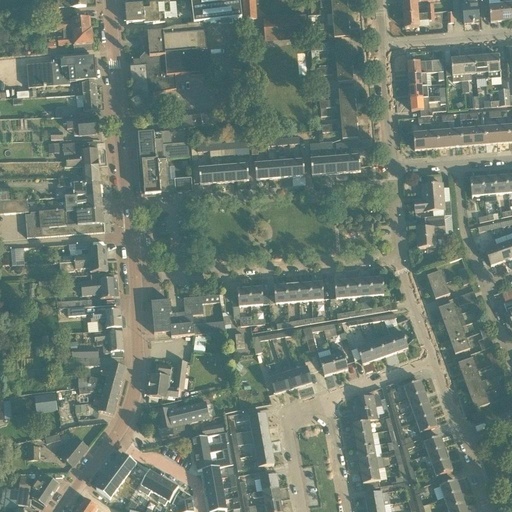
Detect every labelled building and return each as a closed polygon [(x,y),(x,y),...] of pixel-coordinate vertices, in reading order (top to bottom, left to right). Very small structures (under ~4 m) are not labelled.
[(86,7),(85,0),(59,0),(60,2),(73,1),(73,9),(76,8),(86,7)] [(190,0),(194,24),(242,18),(239,0),(190,0)] [(254,0),(242,0),(244,21),(256,20),(254,0)] [(458,0),(460,18),(463,18),(464,25),(474,25),(474,23),(478,22),(476,0),(458,0)] [(502,22),(501,6),(500,1),(497,1),(482,2),(482,10),(483,20),(490,19),(490,24),(502,22)] [(170,9),(169,2),(157,3),(157,4),(125,7),(126,25),(144,24),(144,25),(159,24),(164,23),(164,14),(170,14),(170,9)] [(403,16),(417,15),(416,2),(402,3),(403,16)] [(511,4),(501,6),(502,22),(511,21),(511,4)] [(353,7),(331,9),(332,21),(353,19),(353,7)] [(56,16),(60,16),(59,8),(41,10),(41,9),(38,9),(16,11),(16,19),(32,18),(56,16)] [(403,16),(404,29),(418,28),(418,23),(434,21),(433,14),(427,14),(417,15),(403,16)] [(64,38),(92,36),(91,31),(90,19),(80,20),(71,21),(72,22),(56,24),(56,16),(32,18),(32,23),(51,22),(52,32),(63,31),(64,38)] [(273,19),(264,19),(265,42),(274,41),(298,39),(307,38),(306,16),(296,17),(273,19)] [(353,19),(332,21),(333,32),(354,30),(353,19)] [(204,32),(203,23),(193,24),(187,25),(187,26),(174,27),(162,30),(163,33),(147,34),(149,58),(146,58),(142,63),(142,67),(130,68),(133,101),(130,103),(135,111),(143,106),(142,104),(149,104),(148,90),(152,90),(152,95),(176,91),(175,76),(190,75),(190,77),(211,76),(209,50),(206,50),(205,32),(204,32)] [(354,30),(333,32),(334,43),(355,42),(354,30)] [(64,38),(58,39),(58,47),(73,45),(74,53),(83,53),(93,52),(92,46),(93,46),(92,36),(64,38)] [(355,42),(334,43),(335,55),(356,53),(355,42)] [(42,54),(43,56),(56,55),(55,43),(41,45),(42,54)] [(443,74),(443,71),(442,61),(441,51),(432,52),(433,62),(425,62),(407,64),(408,76),(426,75),(438,74),(443,74)] [(356,53),(335,55),(336,67),(357,65),(356,53)] [(486,57),(488,80),(491,80),(500,79),(498,56),(486,57)] [(491,80),(488,80),(486,57),(474,58),(476,75),(477,81),(481,81),(485,80),(485,86),(491,85),(491,80)] [(69,84),(96,81),(94,58),(51,62),(51,65),(26,67),(28,90),(69,86),(69,84)] [(462,59),(464,82),(467,82),(471,81),(470,75),(476,75),(474,58),(462,59)] [(462,59),(450,60),(451,66),(445,66),(446,77),(452,77),(452,83),(461,83),(461,87),(468,87),(467,82),(464,82),(462,59)] [(409,88),(427,87),(426,75),(408,76),(409,88)] [(358,76),(337,78),(338,89),(359,88),(358,76)] [(97,98),(96,83),(82,84),(83,99),(97,98)] [(508,83),(507,83),(508,91),(498,92),(499,102),(490,103),(491,109),(510,107),(508,83)] [(427,87),(409,88),(410,100),(428,98),(427,87)] [(359,88),(338,89),(339,101),(360,99),(359,88)] [(430,118),(432,117),(432,111),(429,111),(428,104),(440,103),(440,105),(445,105),(444,97),(439,98),(428,98),(410,100),(411,112),(420,111),(421,118),(423,118),(430,118)] [(83,99),(84,114),(98,112),(97,98),(83,99)] [(360,99),(339,101),(340,112),(361,110),(360,99)] [(55,111),(56,119),(62,119),(62,117),(74,116),(74,110),(61,111),(55,111)] [(361,110),(340,112),(341,124),(362,122),(361,110)] [(194,116),(174,120),(176,129),(176,131),(196,127),(202,126),(202,125),(208,124),(206,114),(199,115),(194,116)] [(79,137),(96,136),(94,122),(84,123),(81,123),(81,121),(71,122),(71,118),(63,119),(63,126),(67,125),(67,131),(78,130),(79,137)] [(362,122),(341,124),(342,135),(363,134),(362,122)] [(497,145),(495,128),(495,123),(483,124),(484,126),(483,126),(485,146),(497,145)] [(437,133),(431,133),(430,124),(424,125),(425,134),(426,151),(438,150),(437,133)] [(472,127),(472,130),(473,147),(485,146),(483,126),(472,127)] [(509,144),(507,127),(495,128),(497,145),(509,144)] [(460,131),(462,148),(473,147),(472,130),(460,131)] [(448,132),(450,149),(462,148),(460,131),(448,132)] [(310,151),(322,150),(321,144),(319,144),(319,132),(309,133),(310,151)] [(450,149),(448,132),(437,133),(438,150),(450,149)] [(140,163),(141,163),(159,161),(166,161),(189,159),(188,144),(172,146),(171,133),(154,134),(138,135),(138,136),(137,136),(139,161),(140,161),(140,163)] [(51,142),(63,142),(63,134),(51,134),(51,142)] [(425,134),(422,134),(413,135),(414,152),(426,151),(425,134)] [(233,144),(233,151),(249,149),(248,142),(233,144)] [(265,142),(251,143),(251,156),(258,156),(258,154),(266,153),(265,148),(265,142)] [(60,144),(50,145),(50,153),(60,153),(60,144)] [(98,165),(98,161),(97,151),(96,151),(96,144),(63,147),(63,154),(64,159),(65,159),(66,168),(82,166),(98,165)] [(212,185),(211,169),(199,170),(198,153),(197,147),(191,147),(194,185),(200,185),(200,186),(212,185)] [(346,158),(348,174),(360,173),(359,157),(346,158)] [(335,159),(336,175),(348,174),(346,158),(335,159)] [(323,160),(324,176),(336,175),(335,159),(323,160)] [(312,177),(324,176),(323,160),(310,161),(312,177)] [(166,161),(159,161),(141,163),(144,197),(153,197),(153,196),(161,195),(168,194),(167,181),(166,161)] [(268,180),(267,165),(266,161),(260,161),(260,165),(255,166),(256,181),(268,180)] [(303,162),(291,163),(292,178),(304,177),(303,162)] [(279,164),(280,179),(292,178),(291,163),(279,164)] [(280,179),(279,164),(267,165),(268,180),(280,179)] [(84,184),(84,185),(100,184),(99,174),(98,165),(82,166),(83,178),(70,179),(71,185),(84,184)] [(236,183),(248,182),(247,166),(235,167),(236,183)] [(223,168),(224,184),(236,183),(235,167),(223,168)] [(223,168),(211,169),(212,185),(224,184),(223,168)] [(436,185),(445,183),(444,176),(435,178),(436,185)] [(494,178),(495,195),(507,194),(506,177),(494,178)] [(482,179),(483,196),(495,195),(494,178),(482,179)] [(74,198),(85,197),(85,200),(101,198),(100,184),(84,185),(84,184),(71,185),(70,179),(58,180),(59,188),(74,187),(74,198)] [(191,179),(174,180),(175,193),(175,194),(192,192),(191,182),(191,179)] [(471,197),(483,196),(482,179),(470,181),(471,197)] [(451,217),(450,204),(443,204),(442,185),(422,187),(423,201),(414,202),(415,213),(424,212),(424,213),(444,211),(444,217),(451,217)] [(66,214),(102,211),(101,198),(85,200),(85,197),(74,198),(65,198),(66,211),(66,214)] [(0,215),(28,214),(27,204),(27,201),(0,202),(0,215)] [(66,211),(39,213),(30,214),(31,216),(25,217),(27,240),(104,234),(102,211),(66,214),(66,211)] [(485,217),(484,214),(478,216),(479,219),(478,219),(479,224),(486,223),(485,217)] [(453,235),(451,217),(444,217),(444,218),(427,219),(428,223),(428,230),(416,231),(418,249),(435,248),(433,237),(444,236),(453,235)] [(511,259),(511,256),(507,243),(496,247),(502,263),(511,259)] [(496,247),(494,248),(484,251),(490,268),(502,263),(496,247)] [(25,249),(12,249),(13,267),(26,266),(25,249)] [(59,265),(65,265),(65,264),(106,261),(105,249),(88,251),(89,256),(64,258),(59,258),(59,265)] [(8,263),(8,253),(0,253),(0,267),(8,267),(8,263)] [(107,273),(106,261),(65,264),(65,265),(59,265),(60,271),(62,273),(69,273),(75,272),(75,271),(90,269),(90,274),(107,273)] [(445,271),(423,279),(426,289),(449,281),(445,271)] [(80,284),(82,295),(82,297),(100,296),(100,300),(117,299),(115,280),(114,280),(114,275),(106,276),(106,275),(90,276),(91,283),(80,284)] [(371,297),(374,297),(384,296),(382,279),(370,280),(371,297)] [(358,281),(360,298),(371,297),(370,280),(358,281)] [(348,299),(360,298),(358,281),(346,282),(348,299)] [(449,281),(426,289),(430,299),(453,291),(449,281)] [(346,282),(334,283),(335,300),(348,299),(346,282)] [(310,285),(311,302),(324,301),(322,284),(310,285)] [(298,286),(299,303),(311,302),(310,285),(298,286)] [(286,287),(287,304),(299,303),(298,286),(286,287)] [(286,287),(274,288),(275,305),(287,304),(286,287)] [(251,307),(263,306),(262,289),(249,290),(251,307)] [(239,308),(251,307),(249,290),(237,291),(239,308)] [(501,293),(503,297),(506,305),(507,305),(511,302),(511,292),(511,290),(501,293)] [(453,291),(430,299),(433,308),(456,300),(453,291)] [(170,302),(151,304),(154,336),(171,334),(171,339),(226,334),(225,328),(224,323),(215,324),(193,326),(192,317),(203,316),(202,305),(211,305),(220,304),(220,301),(219,296),(183,299),(184,314),(171,315),(170,302)] [(456,300),(433,308),(437,318),(460,310),(456,300)] [(67,310),(85,309),(87,309),(87,308),(91,308),(91,302),(57,304),(57,310),(67,310)] [(373,309),(372,303),(360,305),(361,311),(362,317),(374,315),(373,309)] [(374,315),(387,312),(397,311),(396,303),(386,304),(383,305),(384,308),(373,309),(374,315)] [(85,309),(67,310),(68,318),(86,317),(85,309)] [(108,333),(122,332),(120,311),(110,312),(104,313),(89,314),(90,318),(91,324),(97,323),(98,333),(108,332),(108,333)] [(461,313),(438,321),(442,331),(464,323),(461,313)] [(385,326),(386,329),(397,325),(395,320),(396,319),(395,315),(384,317),(385,326)] [(385,326),(384,317),(372,319),(373,323),(384,321),(385,326)] [(240,328),(253,327),(252,322),(252,318),(240,319),(240,323),(240,328)] [(464,323),(442,331),(445,341),(468,333),(464,323)] [(323,332),(324,332),(326,340),(333,338),(331,330),(335,330),(334,325),(323,327),(323,332)] [(312,363),(319,361),(313,339),(312,334),(311,329),(303,331),(306,341),(312,363)] [(108,333),(108,334),(94,336),(95,342),(96,342),(97,347),(102,347),(103,355),(110,355),(110,354),(124,353),(122,332),(108,333)] [(285,334),(286,338),(286,342),(292,341),(292,337),(296,337),(295,332),(285,334)] [(468,333),(445,341),(448,350),(471,342),(468,333)] [(390,338),(396,354),(408,349),(402,334),(390,338)] [(235,336),(237,349),(245,349),(243,336),(235,336)] [(272,341),(271,336),(252,339),(256,356),(262,354),(260,343),(272,341)] [(390,338),(379,342),(385,358),(396,354),(390,338)] [(379,342),(368,346),(374,362),(385,358),(379,342)] [(471,342),(448,350),(452,360),(475,352),(471,342)] [(362,366),(374,362),(368,346),(356,350),(362,366)] [(331,357),(336,374),(348,371),(341,348),(329,351),(331,357)] [(475,352),(452,360),(456,370),(478,362),(475,352)] [(324,378),(336,374),(331,357),(320,361),(320,360),(319,361),(324,378)] [(70,360),(67,360),(67,368),(100,368),(100,359),(98,359),(91,359),(79,360),(72,360),(70,360)] [(183,392),(185,374),(187,364),(178,363),(177,370),(171,369),(171,368),(156,366),(155,377),(150,376),(147,398),(167,401),(168,398),(178,399),(179,392),(183,392)] [(123,381),(126,369),(111,365),(109,372),(102,370),(100,376),(107,378),(108,377),(123,381)] [(479,365),(457,373),(460,383),(483,375),(479,365)] [(294,373),(299,388),(311,384),(306,369),(294,373)] [(287,392),(299,388),(294,373),(282,376),(287,392)] [(483,375),(460,383),(464,392),(486,384),(483,375)] [(282,376),(270,380),(272,386),(275,395),(287,392),(282,376)] [(89,385),(120,393),(123,381),(108,377),(107,378),(106,383),(99,381),(90,378),(90,380),(89,385)] [(89,385),(90,380),(78,380),(78,389),(87,389),(89,385)] [(408,400),(424,394),(420,383),(404,388),(408,400)] [(486,384),(464,392),(467,402),(490,394),(486,384)] [(101,401),(116,405),(120,393),(89,385),(87,389),(78,389),(79,396),(90,395),(95,396),(102,397),(101,401)] [(189,399),(198,397),(216,393),(215,388),(197,392),(188,394),(189,399)] [(412,411),(428,406),(424,394),(408,400),(412,411)] [(490,394),(467,402),(471,412),(493,404),(490,394)] [(55,395),(34,397),(37,414),(57,411),(55,395)] [(356,412),(375,409),(373,397),(354,400),(356,412)] [(101,401),(95,399),(93,405),(100,407),(98,414),(113,418),(116,405),(101,401)] [(184,425),(209,420),(206,403),(168,411),(167,410),(158,412),(161,427),(158,427),(160,438),(170,436),(173,435),(186,432),(184,425)] [(87,405),(76,406),(76,414),(87,413),(87,405)] [(416,423),(432,417),(428,406),(412,411),(416,423)] [(377,421),(375,409),(356,412),(358,424),(369,422),(377,421)] [(251,432),(267,429),(265,416),(249,419),(251,432)] [(436,428),(432,417),(416,423),(420,434),(436,428)] [(354,438),(371,434),(369,422),(358,424),(352,425),(354,438)] [(222,425),(207,428),(209,437),(224,434),(222,425)] [(401,447),(406,445),(413,443),(411,438),(404,440),(401,428),(397,429),(401,447)] [(254,444),(269,441),(267,429),(251,432),(254,444)] [(227,434),(192,440),(192,442),(191,442),(192,448),(193,448),(193,450),(194,456),(195,457),(209,454),(221,452),(222,452),(230,451),(227,434)] [(241,434),(236,435),(231,436),(233,448),(238,447),(243,446),(241,434)] [(373,446),(371,434),(354,438),(356,449),(373,446)] [(428,455),(444,449),(440,438),(424,443),(428,455)] [(72,469),(88,450),(76,440),(68,449),(64,445),(56,455),(72,469)] [(256,456),(272,453),(269,441),(254,444),(256,456)] [(406,463),(410,461),(407,450),(415,448),(413,443),(406,445),(401,447),(406,463)] [(358,461),(375,458),(373,446),(356,449),(358,461)] [(27,449),(27,463),(40,463),(40,449),(27,449)] [(432,466),(448,461),(444,449),(428,455),(432,466)] [(194,458),(195,464),(196,464),(196,466),(197,472),(197,473),(202,472),(219,469),(233,467),(230,451),(222,452),(223,460),(211,462),(210,458),(209,454),(195,457),(195,458),(194,458)] [(274,466),(272,453),(256,456),(258,469),(274,466)] [(123,456),(116,464),(129,475),(136,466),(123,456)] [(384,469),(382,457),(375,459),(375,458),(358,461),(360,473),(384,469)] [(432,466),(437,478),(452,472),(448,461),(432,466)] [(116,464),(109,473),(123,483),(129,475),(116,464)] [(402,465),(398,466),(401,478),(395,480),(396,481),(396,485),(403,484),(407,483),(402,465)] [(219,469),(202,472),(204,483),(221,480),(219,469)] [(384,469),(360,473),(363,485),(387,481),(385,469),(384,469)] [(109,473),(103,482),(116,492),(123,483),(109,473)] [(149,473),(138,492),(148,497),(150,493),(159,478),(149,473)] [(32,499),(45,507),(59,487),(46,478),(42,477),(37,477),(35,481),(37,482),(32,490),(37,492),(32,499)] [(260,480),(262,492),(278,490),(276,477),(260,480)] [(31,487),(29,487),(30,479),(21,478),(19,491),(19,492),(6,491),(4,509),(16,510),(17,507),(30,509),(31,501),(29,501),(31,487)] [(159,478),(150,493),(160,499),(168,484),(159,478)] [(221,480),(204,483),(206,493),(223,490),(221,480)] [(103,482),(96,491),(110,501),(116,492),(103,482)] [(444,499),(460,493),(455,482),(440,487),(444,499)] [(408,502),(412,501),(407,483),(403,484),(396,485),(387,487),(388,494),(404,491),(408,502)] [(160,499),(157,503),(165,507),(167,504),(167,503),(170,504),(178,490),(176,489),(168,484),(160,499)] [(223,490),(206,493),(208,504),(225,501),(223,490)] [(280,502),(278,490),(262,492),(252,494),(253,499),(263,498),(264,504),(280,502)] [(179,493),(172,505),(177,508),(177,511),(192,511),(191,499),(179,493)] [(460,493),(444,499),(448,510),(464,505),(460,493)] [(383,507),(381,494),(365,497),(367,509),(383,507)] [(85,500),(76,511),(96,511),(98,509),(93,506),(85,500)] [(226,511),(225,501),(208,504),(209,511),(226,511)] [(264,504),(265,511),(282,511),(280,502),(264,504)]
